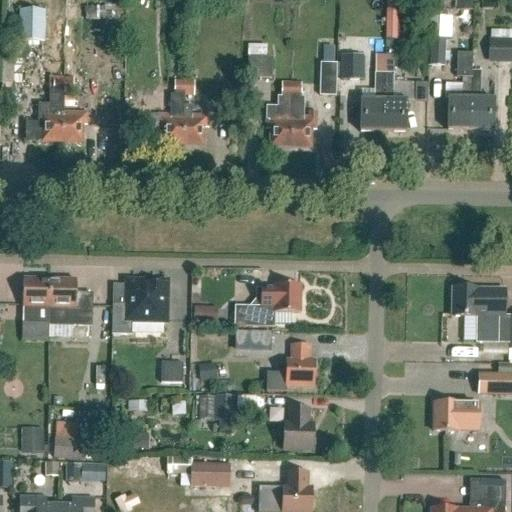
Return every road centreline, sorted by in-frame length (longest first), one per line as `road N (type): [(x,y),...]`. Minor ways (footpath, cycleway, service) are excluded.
road 1 (residential): [(376,197),(0,189)]
road 2 (residential): [(0,261),(374,267)]
road 3 (residential): [(367,511),(374,267)]
road 4 (residential): [(374,267),(511,271)]
road 5 (residential): [(511,199),(376,197)]
